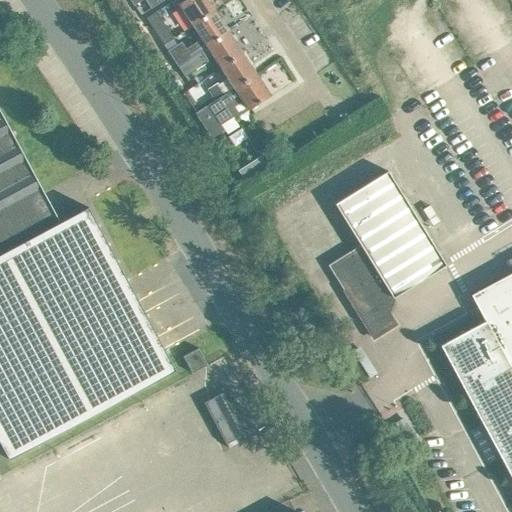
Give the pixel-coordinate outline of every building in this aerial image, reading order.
[(164,0),(145,0),(151,9),(164,0)] [(207,0),(185,0),(184,1),(180,4),(194,26),(215,12),(207,0)] [(146,18),(164,45),(173,39),(156,12),(146,18)] [(229,33),(215,12),(194,26),(202,38),(186,49),(182,42),(168,51),(179,68),(201,53),(209,48),(229,33)] [(244,56),(229,33),(209,48),(223,70),(244,56)] [(207,62),(201,53),(179,68),(185,77),(207,62)] [(226,96),(257,75),(244,56),(223,70),(228,78),(218,84),(226,96)] [(270,96),(257,75),(226,96),(216,102),(208,107),(197,115),(201,122),(213,114),(221,125),(235,116),(236,118),(270,96)] [(226,96),(218,84),(217,83),(207,89),(216,102),(226,96)] [(0,254),(60,223),(0,110),(0,254)] [(248,183),(271,169),(262,155),(239,170),(248,183)] [(396,324),(389,314),(395,300),(393,297),(446,264),(388,171),(335,204),(360,245),(328,265),(373,338),(396,324)] [(88,207),(60,223),(0,254),(0,442),(9,459),(176,370),(88,207)] [(511,370),(511,272),(471,295),(485,321),(511,370)] [(511,467),(511,370),(485,321),(440,345),(508,470),(511,467)] [(192,373),(207,365),(198,348),(183,356),(192,373)] [(245,434),(223,392),(204,402),(226,444),(245,434)]
